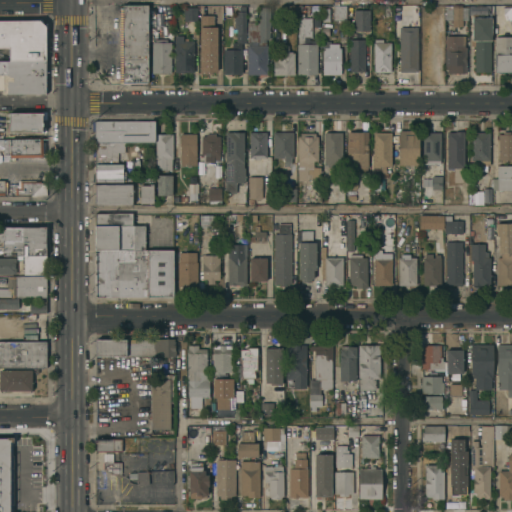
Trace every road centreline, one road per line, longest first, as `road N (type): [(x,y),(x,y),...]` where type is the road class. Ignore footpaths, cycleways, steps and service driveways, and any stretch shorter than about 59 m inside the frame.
road 1 (residential): [(69,319),(511,318)]
road 2 (tertiary): [(511,104),(69,105)]
road 3 (primary): [(69,511),(69,164)]
road 4 (residential): [(397,319),(397,511)]
